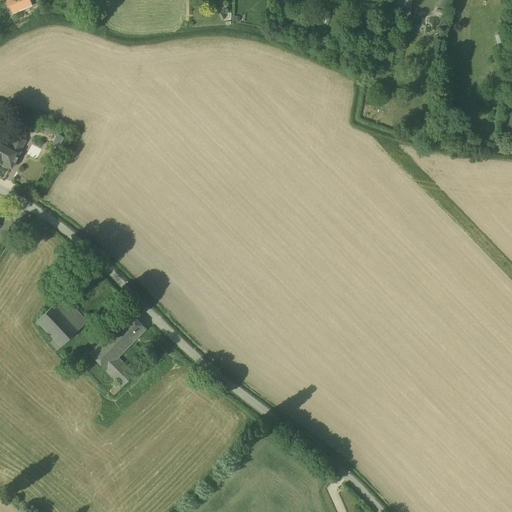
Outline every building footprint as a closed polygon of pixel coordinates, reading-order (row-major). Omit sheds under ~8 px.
[(28,0),(20,0),(9,5),(11,11),(30,3),(28,0)] [(412,0),(397,0),(396,12),(410,14),(412,0)] [(445,0),(436,0),(436,7),(444,8),(445,0)] [(0,126),(0,161),(11,168),(26,141),(16,135),(10,146),(1,141),(7,130),(0,126)] [(61,295),(35,319),(54,339),(61,347),(87,323),(61,295)] [(145,329),(129,313),(113,329),(129,345),(145,329)] [(113,329),(90,353),(106,369),(117,357),(129,345),(113,329)] [(61,347),(54,339),(50,342),(58,350),(61,347)] [(133,374),(117,357),(106,369),(122,385),(133,374)]
